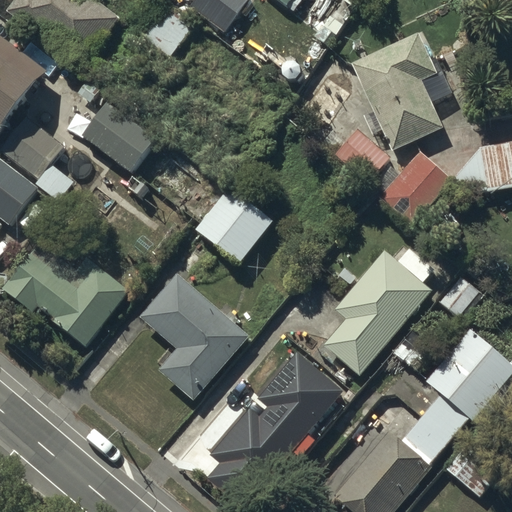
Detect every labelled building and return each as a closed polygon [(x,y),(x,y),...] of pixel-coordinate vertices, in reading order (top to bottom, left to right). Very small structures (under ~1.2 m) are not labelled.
[(14,0),(6,12),(85,69),(121,20),(93,0),(14,0)] [(226,34),(251,1),(250,0),(196,0),(192,7),(226,34)] [(278,0),(295,11),(303,0),(278,0)] [(196,25),(169,5),(145,39),(172,58),(196,25)] [(0,138),(51,72),(4,36),(0,41),(0,138)] [(422,36),(355,64),(375,113),(365,117),(374,139),(385,134),(393,152),(444,130),(434,107),(454,98),(437,59),(433,61),(422,36)] [(136,125),(110,105),(84,138),(131,175),(158,140),(152,135),(156,130),(141,119),(136,125)] [(40,180),(64,148),(25,119),(1,151),(40,180)] [(391,159),(359,131),(349,143),(335,130),(321,146),(368,186),(391,159)] [(511,145),(481,151),(489,194),(511,189),(511,145)] [(412,227),(452,181),(421,154),(382,200),(412,227)] [(0,217),(11,226),(39,189),(0,159),(0,217)] [(197,231),(241,266),(275,223),(232,188),(197,231)] [(53,325),(87,351),(132,291),(90,259),(79,273),(41,244),(4,292),(36,315),(42,307),(57,319),(53,325)] [(362,378),(434,294),(424,286),(436,271),(411,249),(400,262),(386,251),(335,311),(347,321),(325,346),(330,351),(324,357),(339,370),(345,363),(362,378)] [(196,402),(250,336),(177,276),(141,320),(178,351),(160,373),(196,402)] [(460,320),(482,294),(463,278),(441,304),(460,320)] [(476,422),(481,426),(511,388),(511,363),(474,331),(428,384),(443,397),(403,443),(391,433),(335,498),(351,511),(399,511),(434,470),(433,468),(453,444),(460,450),(472,436),(465,430),(471,421),(474,424),(476,422)] [(415,332),(400,349),(417,363),(431,346),(415,332)] [(222,469),(210,484),(242,511),(246,511),(347,396),(303,357),(261,405),(271,414),(263,424),(253,415),(213,462),(222,469)] [(511,460),(480,433),(447,471),(480,499),(511,462),(511,460)]
